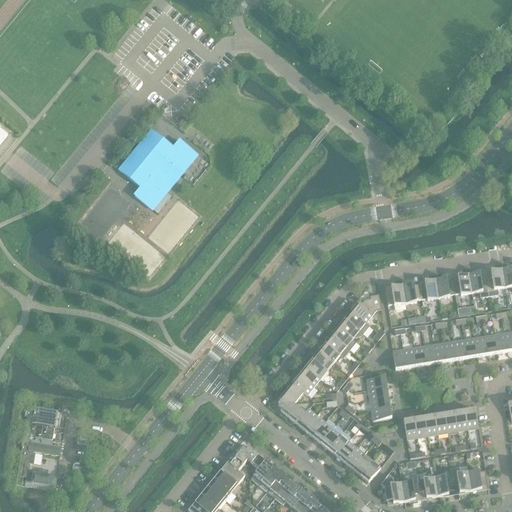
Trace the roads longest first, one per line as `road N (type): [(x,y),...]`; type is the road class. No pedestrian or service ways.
road 1 (tertiary): [(198,376),(304,246),(338,224),(415,209),(459,190),(511,131)]
road 2 (residential): [(244,413),(357,280),(511,252)]
road 3 (tertiary): [(87,511),(198,376)]
road 4 (residential): [(364,511),(244,413)]
road 5 (residential): [(511,379),(490,383),(509,510)]
road 6 (residential): [(164,511),(244,413)]
